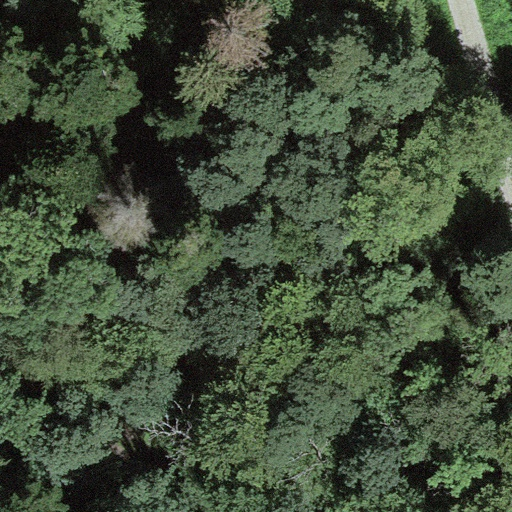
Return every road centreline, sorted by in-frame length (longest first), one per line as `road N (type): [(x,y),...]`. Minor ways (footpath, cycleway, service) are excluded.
road 1 (track): [(187,511),(0,322)]
road 2 (track): [(457,0),(511,187)]
